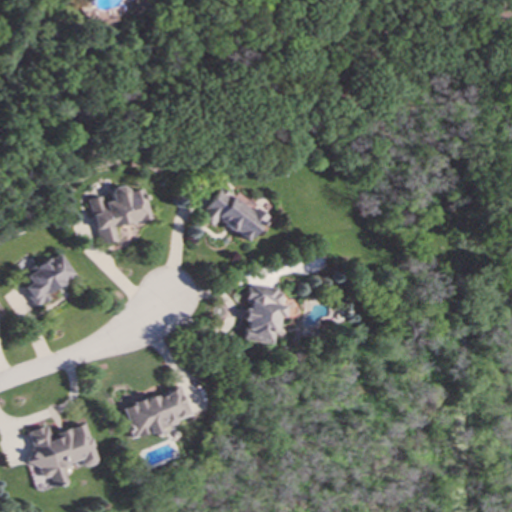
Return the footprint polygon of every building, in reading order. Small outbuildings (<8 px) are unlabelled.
[(511,6),(490,7),(490,25),(511,24),(511,6)] [(146,219),(140,188),(125,190),(124,184),(109,187),(112,199),(102,201),(101,196),(88,198),(97,243),(115,239),(113,225),(146,219)] [(243,241),(263,216),(251,207),(248,210),(218,186),(197,213),(210,224),(215,218),(243,241)] [(33,307),(48,297),(45,292),(72,275),(56,251),(22,273),(28,282),(20,287),(33,307)] [(272,342),(274,316),(279,316),(282,288),(246,285),(244,307),(243,307),(240,339),(272,342)] [(190,416),(179,385),(120,407),(131,437),(190,416)] [(47,433),(44,425),(25,430),(30,450),(23,452),(26,465),(35,462),(39,477),(46,475),(50,487),(65,482),(60,464),(79,459),(81,466),(94,462),(83,423),(47,433)]
